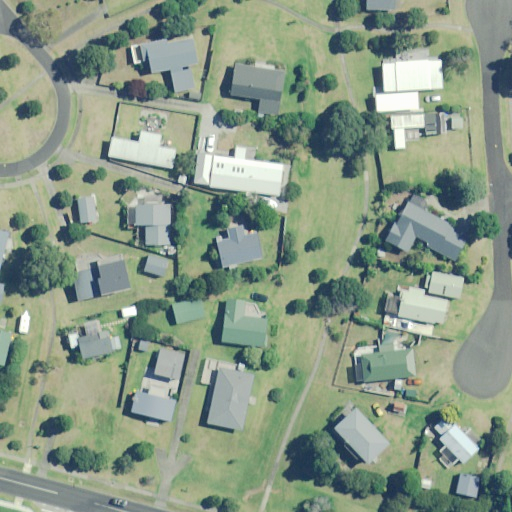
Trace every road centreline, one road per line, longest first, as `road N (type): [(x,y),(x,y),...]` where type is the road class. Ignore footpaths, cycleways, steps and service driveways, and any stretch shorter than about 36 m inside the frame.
road 1 (residential): [(0,9),(51,67),(64,113),(51,145),(30,163),(0,171)]
road 2 (residential): [(495,0),(496,196)]
road 3 (residential): [(496,196),(496,329),(478,376)]
